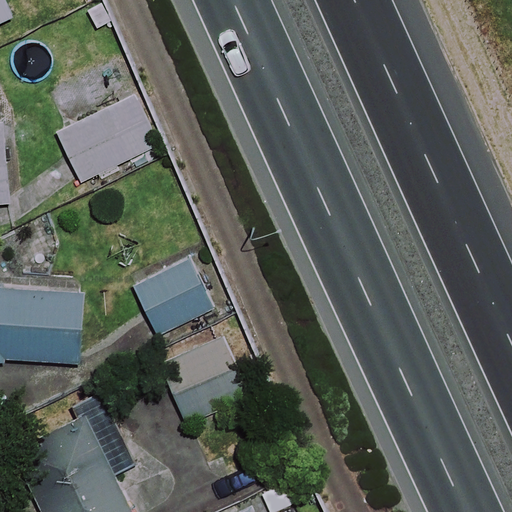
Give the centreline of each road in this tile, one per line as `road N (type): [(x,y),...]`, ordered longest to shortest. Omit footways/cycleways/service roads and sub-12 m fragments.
road 1 (trunk): [(465,511),(230,0)]
road 2 (trunk): [(356,0),(511,340)]
